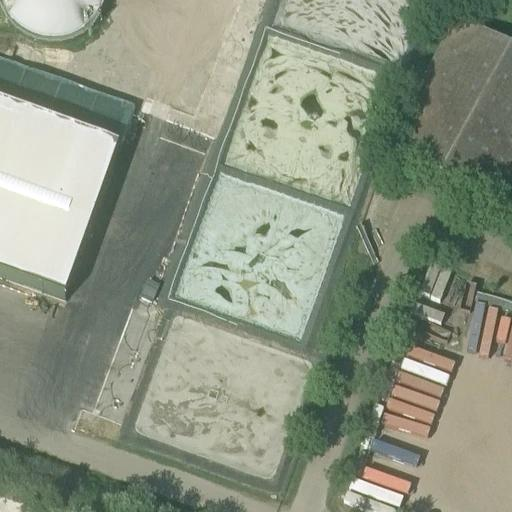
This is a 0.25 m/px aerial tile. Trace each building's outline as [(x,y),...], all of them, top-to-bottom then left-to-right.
[(102,0),(17,0),(19,0),(10,25),(86,50),(102,0)] [(495,208),(511,177),(511,50),(457,20),(386,149),(495,208)] [(0,279),(65,303),(120,152),(134,111),(0,62),(0,279)] [(145,265),(162,271),(170,249),(152,243),(145,265)] [(441,302),(447,277),(428,272),(421,297),(441,302)]
